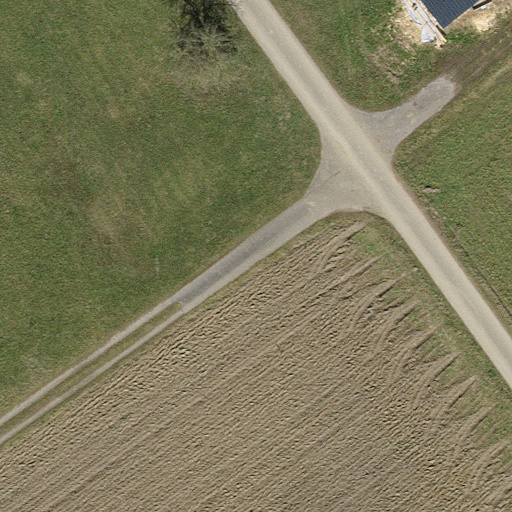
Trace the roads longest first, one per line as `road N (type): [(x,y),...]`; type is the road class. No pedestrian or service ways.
road 1 (track): [(366,161),(309,212),(0,432)]
road 2 (unclassified): [(245,0),(511,363)]
road 3 (track): [(366,161),(511,35)]
